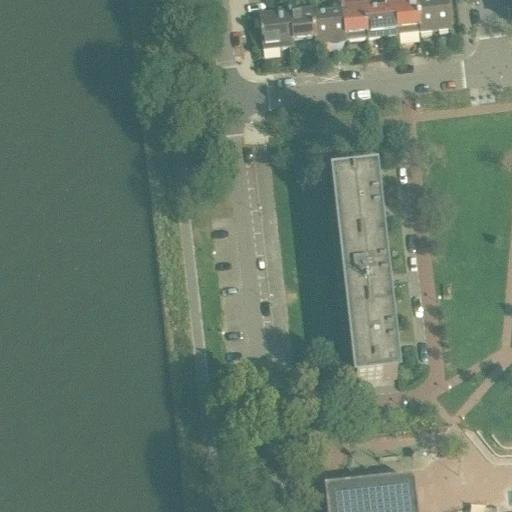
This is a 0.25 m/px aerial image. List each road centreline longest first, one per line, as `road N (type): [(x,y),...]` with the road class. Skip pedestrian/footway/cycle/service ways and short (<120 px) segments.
road 1 (residential): [(403,81),(439,389),(267,411)]
road 2 (residential): [(267,411),(229,99)]
road 3 (residential): [(229,99),(403,81)]
